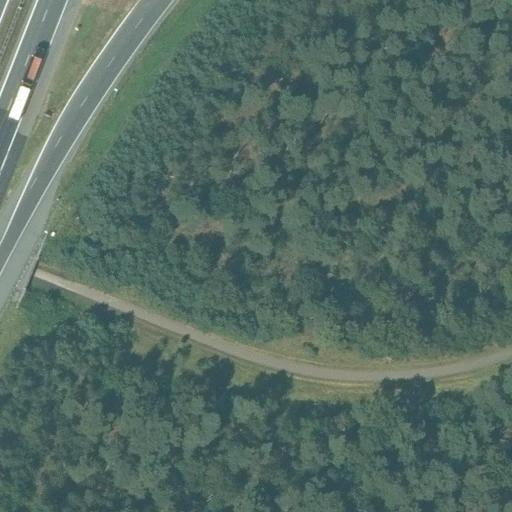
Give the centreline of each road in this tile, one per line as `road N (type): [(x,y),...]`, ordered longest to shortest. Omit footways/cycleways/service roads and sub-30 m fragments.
road 1 (motorway): [(0,260),(96,84),(156,0)]
road 2 (motorway): [(0,125),(49,0)]
